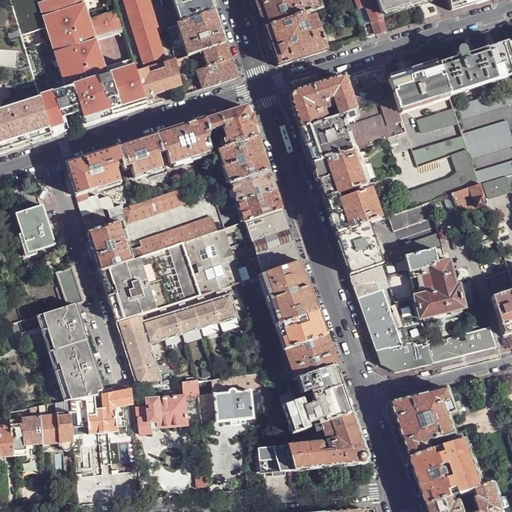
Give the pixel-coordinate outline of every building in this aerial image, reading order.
[(41,99),(52,138),(67,133),(62,119),(82,113),(87,127),(114,118),(126,114),(148,107),(146,101),(141,86),(137,72),(135,67),(105,77),(102,69),(94,42),(124,32),(118,11),(90,20),(83,0),(11,0),(22,36),(50,28),(67,81),(61,82),(62,84),(39,91),(41,99)] [(156,28),(146,0),(123,0),(144,65),(165,59),(156,28)] [(146,0),(156,28),(158,27),(149,0),(146,0)] [(159,0),(164,14),(168,29),(177,26),(215,13),(210,0),(159,0)] [(298,0),(255,0),(260,15),(265,29),(304,15),(323,8),(320,0),(302,0),(299,1),(298,0)] [(378,8),(375,0),(355,0),(356,2),(359,10),(365,7),(375,35),(386,32),(380,12),(378,8)] [(393,8),(394,12),(432,0),(404,0),(378,8),(380,12),(381,12),(393,8)] [(448,0),(451,10),(485,0),(448,0)] [(220,30),(215,13),(177,26),(181,36),(184,45),(188,56),(197,53),(226,44),(220,30)] [(304,15),(265,29),(273,54),(278,68),(327,51),(316,16),(305,20),(304,15)] [(168,29),(171,40),(181,36),(177,26),(168,29)] [(483,33),(488,49),(495,47),(490,30),(483,33)] [(495,47),(504,78),(511,75),(511,65),(505,43),(495,47)] [(229,53),(226,44),(197,53),(203,70),(231,61),(229,53)] [(184,45),(173,49),(175,60),(188,56),(184,45)] [(447,96),(504,78),(495,47),(488,49),(475,53),(473,49),(456,54),(458,59),(437,65),(447,96)] [(188,56),(175,60),(179,77),(191,73),(194,72),(188,56)] [(102,69),(105,77),(135,67),(133,59),(102,69)] [(179,77),(175,60),(137,72),(141,86),(146,101),(148,107),(156,104),(155,99),(153,95),(181,86),(179,77)] [(203,90),(238,79),(234,70),(231,61),(203,70),(196,71),(203,90)] [(389,83),(388,81),(383,65),(343,77),(349,95),(350,96),(389,83)] [(406,109),(447,96),(437,65),(396,78),(406,109)] [(191,73),(179,77),(181,86),(183,96),(197,92),(191,73)] [(295,118),(300,130),(326,121),(323,111),(325,111),(324,108),(322,103),(331,99),(333,105),(337,117),(351,112),(355,111),(350,96),(349,95),(343,77),(293,93),(292,94),(290,96),(289,99),(295,118)] [(394,98),(398,112),(406,109),(396,78),(388,81),(389,83),(394,98)] [(511,97),(510,90),(452,107),(452,109),(456,121),(457,121),(510,105),(511,103),(511,102),(511,97)] [(345,123),(355,150),(387,139),(396,136),(405,133),(398,112),(394,98),(355,111),(356,115),(353,116),(354,120),(345,123)] [(0,111),(0,154),(52,138),(41,99),(0,111)] [(322,103),(324,108),(333,105),(331,99),(322,103)] [(247,107),(205,120),(209,132),(222,127),(227,140),(220,142),(222,150),(258,138),(252,121),(247,107)] [(417,120),(421,133),(456,121),(452,109),(417,120)] [(300,130),(302,137),(329,128),(328,125),(353,116),(351,112),(337,117),(326,121),(300,130)] [(307,153),(312,165),(355,150),(345,123),(354,120),(353,116),(328,125),(329,128),(302,137),(307,153)] [(166,153),(170,167),(191,160),(201,156),(209,153),(210,150),(207,141),(209,132),(205,120),(157,136),(162,154),(166,153)] [(461,135),(467,151),(470,159),(511,146),(511,138),(507,122),(461,135)] [(396,136),(401,151),(411,148),(405,133),(396,136)] [(461,135),(412,152),(417,168),(450,156),(467,151),(461,135)] [(130,167),(134,178),(148,174),(163,169),(159,155),(162,154),(157,136),(117,149),(122,163),(124,170),(130,167)] [(387,139),(393,154),(401,151),(396,136),(387,139)] [(229,182),(230,185),(231,184),(269,172),(264,155),(258,138),(222,150),(218,151),(224,169),(221,170),(225,184),(229,182)] [(68,170),(76,196),(88,192),(88,193),(104,188),(121,182),(117,170),(118,168),(117,164),(122,163),(117,149),(71,163),(68,170)] [(318,184),(323,199),(337,195),(363,186),(358,169),(361,168),(361,167),(362,164),(361,159),(358,158),(355,150),(312,165),(318,184)] [(450,156),(453,165),(470,159),(467,151),(450,156)] [(456,173),(472,168),(470,159),(453,165),(456,173)] [(511,175),(511,161),(474,173),(479,186),(511,175)] [(358,169),(363,186),(367,185),(368,181),(364,170),(361,168),(358,169)] [(454,194),(479,186),(474,173),(472,168),(456,173),(449,180),(454,194)] [(273,181),(269,172),(231,184),(237,204),(276,191),(273,181)] [(511,193),(511,175),(479,186),(484,200),(509,193),(511,193)] [(451,196),(454,194),(449,180),(440,183),(445,197),(451,196)] [(437,200),(445,197),(440,183),(432,185),(437,200)] [(429,203),(430,202),(437,200),(432,185),(424,188),(429,203)] [(485,205),(484,200),(479,186),(454,194),(451,196),(457,215),(485,205)] [(191,200),(190,197),(190,198),(187,188),(180,190),(185,205),(192,203),(191,200)] [(421,206),(429,203),(424,188),(415,191),(421,206)] [(180,190),(175,192),(173,193),(178,208),(185,205),(180,190)] [(278,199),(276,191),(237,204),(244,223),(282,210),(278,199)] [(407,194),(412,209),(421,206),(415,191),(407,194)] [(109,210),(114,225),(119,223),(119,224),(127,221),(124,209),(122,206),(115,208),(112,198),(108,197),(99,200),(98,196),(97,195),(89,197),(88,193),(88,192),(76,196),(83,217),(94,213),(95,212),(95,210),(102,209),(109,210)] [(373,215),(377,214),(379,211),(373,195),(370,193),(369,193),(369,192),(366,193),(373,215)] [(178,208),(173,193),(166,195),(171,210),(178,208)] [(336,235),(369,224),(379,220),(377,214),(373,215),(366,193),(339,202),(337,195),(323,199),(330,219),(336,235)] [(158,198),(164,212),(171,210),(166,195),(158,198)] [(152,200),(157,215),(164,212),(158,198),(152,200)] [(157,215),(152,200),(145,203),(149,218),(157,215)] [(217,204),(219,210),(226,207),(224,201),(217,204)] [(393,232),(434,218),(430,202),(429,203),(421,206),(412,209),(389,217),(393,232)] [(137,205),(142,220),(149,218),(145,203),(137,205)] [(137,205),(135,205),(130,207),(135,222),(142,220),(137,205)] [(28,254),(53,246),(55,246),(42,206),(41,206),(15,214),(28,254)] [(135,222),(130,207),(124,209),(127,221),(128,225),(135,222)] [(210,234),(203,237),(196,239),(188,242),(183,244),(201,295),(229,286),(241,282),(258,277),(264,275),(301,263),(291,235),(282,210),(244,223),(225,229),(217,232),(210,234)] [(210,234),(217,232),(212,217),(205,219),(210,234)] [(198,222),(203,237),(210,234),(205,219),(198,222)] [(128,225),(127,221),(119,224),(122,232),(128,225)] [(196,239),(203,237),(198,222),(191,224),(196,239)] [(96,224),(86,227),(88,234),(100,230),(99,226),(102,225),(101,223),(98,224),(96,224)] [(122,232),(119,224),(119,223),(114,225),(108,227),(100,230),(88,234),(91,242),(122,232)] [(184,227),(188,242),(196,239),(191,224),(184,227)] [(338,240),(338,242),(372,231),(369,224),(336,235),(338,240)] [(188,242),(184,227),(176,229),(182,244),(183,244),(188,242)] [(182,244),(176,229),(169,232),(174,247),(182,244)] [(338,242),(350,275),(381,264),(383,264),(380,255),(385,253),(382,243),(378,244),(376,239),(374,239),(372,231),(338,242)] [(91,242),(93,250),(124,239),(122,232),(91,242)] [(162,234),(167,249),(174,247),(169,232),(162,234)] [(386,251),(389,261),(405,257),(434,246),(442,243),(439,233),(386,251)] [(167,249),(162,234),(155,237),(160,251),(167,249)] [(148,239),(153,254),(160,251),(155,237),(148,239)] [(128,251),(124,239),(93,250),(100,272),(131,261),(128,251)] [(153,254),(148,239),(140,241),(142,247),(146,256),(153,254)] [(100,272),(117,323),(201,295),(183,244),(182,244),(174,247),(167,249),(160,251),(153,254),(146,256),(138,259),(131,261),(100,272)] [(146,256),(142,247),(134,249),(138,259),(146,256)] [(128,251),(131,261),(138,259),(134,249),(128,251)] [(405,258),(421,318),(450,311),(451,316),(462,313),(461,308),(464,307),(459,286),(455,287),(449,261),(447,261),(443,263),(438,264),(437,260),(434,249),(405,257),(405,258)] [(382,267),(386,278),(406,271),(403,259),(382,267)] [(310,290),(301,263),(264,275),(265,279),(272,299),(280,324),(317,312),(310,290)] [(356,292),(358,299),(389,288),(386,278),(382,267),(351,277),(356,292)] [(74,305),(83,302),(73,268),(56,273),(59,284),(60,284),(61,286),(67,307),(74,305)] [(403,328),(419,324),(406,271),(386,278),(389,288),(403,328)] [(484,279),(487,290),(511,282),(507,271),(484,279)] [(265,279),(260,281),(267,301),(272,299),(265,279)] [(56,288),(62,309),(67,307),(61,286),(56,288)] [(375,349),(376,352),(410,343),(407,341),(403,328),(389,288),(358,299),(372,338),(375,349)] [(137,388),(137,389),(169,385),(168,380),(162,382),(148,338),(151,337),(153,343),(238,316),(238,318),(241,317),(240,313),(237,314),(230,293),(155,317),(156,319),(143,323),(141,315),(117,323),(126,353),(137,388)] [(490,298),(503,336),(511,334),(511,303),(510,304),(508,299),(509,298),(509,296),(508,297),(506,293),(490,298)] [(267,301),(275,325),(280,324),(272,299),(267,301)] [(101,391),(74,305),(67,307),(62,309),(42,314),(69,402),(74,401),(98,397),(96,392),(101,391)] [(284,333),(289,349),(326,337),(321,321),(317,312),(280,324),(284,333)] [(64,403),(69,402),(42,314),(37,316),(64,403)] [(418,347),(427,345),(422,323),(419,324),(403,328),(407,341),(410,343),(412,344),(418,347)] [(449,360),(496,348),(489,329),(428,344),(433,364),(449,360)] [(278,335),(284,351),(287,350),(289,349),(284,333),(278,335)] [(289,349),(287,350),(298,379),(336,367),(331,350),(326,337),(289,349)] [(396,373),(433,364),(428,344),(427,345),(418,347),(412,344),(410,343),(376,352),(381,365),(396,373)] [(340,377),(336,367),(298,379),(302,394),(310,392),(312,397),(343,387),(340,377)] [(236,391),(237,391),(250,390),(264,389),(267,389),(263,373),(262,373),(233,376),(234,389),(235,390),(236,391)] [(197,381),(198,396),(213,394),(227,392),(229,390),(231,389),(232,389),(234,389),(233,376),(202,381),(197,381)] [(197,381),(181,383),(183,397),(183,400),(199,398),(198,396),(197,381)] [(290,381),(271,388),(277,409),(283,408),(297,402),(290,381)] [(283,408),(292,434),(313,427),(352,414),(347,399),(343,387),(312,397),(313,402),(305,405),(303,400),(297,402),(283,408)] [(216,421),(216,422),(230,421),(240,419),(253,418),(250,390),(237,391),(236,391),(235,390),(234,389),(232,389),(231,389),(229,390),(227,392),(213,394),(216,421)] [(132,402),(131,390),(113,394),(102,396),(103,409),(115,408),(115,409),(132,406),(132,402)] [(406,438),(413,460),(428,455),(424,445),(432,443),(439,440),(458,434),(452,416),(460,414),(452,390),(394,404),(406,438)] [(199,398),(201,423),(216,421),(213,394),(198,396),(199,398)] [(139,435),(141,437),(150,435),(151,434),(151,430),(186,425),(183,400),(183,397),(180,397),(168,399),(147,401),(147,404),(144,405),(144,407),(136,408),(139,435)] [(59,443),(59,447),(73,446),(73,445),(70,413),(56,415),(56,417),(48,418),(47,406),(40,407),(40,411),(41,419),(43,444),(59,443)] [(88,427),(88,436),(118,433),(115,409),(115,408),(103,409),(100,409),(100,407),(95,407),(95,410),(87,410),(87,412),(73,413),(74,429),(88,427)] [(11,427),(14,457),(27,456),(26,449),(26,446),(32,446),(43,445),(43,444),(41,419),(14,421),(13,412),(10,412),(11,421),(11,427)] [(287,446),(294,471),(343,467),(356,466),(363,465),(365,465),(367,463),(368,461),(359,433),(352,414),(313,427),(315,433),(322,431),(329,452),(323,452),(322,445),(321,443),(287,446)] [(0,460),(2,460),(2,458),(6,458),(13,457),(14,457),(11,427),(0,428),(0,460)] [(465,432),(458,434),(439,440),(443,450),(469,441),(465,432)] [(428,455),(413,460),(420,481),(429,507),(456,499),(477,491),(484,490),(469,441),(443,450),(435,453),(428,455)] [(424,445),(428,455),(435,453),(432,443),(424,445)] [(294,471),(287,446),(263,448),(265,474),(273,473),(285,472),(294,471)] [(207,486),(205,461),(194,461),(195,487),(207,486)] [(430,511),(505,511),(506,511),(505,509),(501,497),(502,496),(502,495),(502,493),(500,488),(500,487),(498,486),(496,486),(484,490),(477,491),(480,499),(478,500),(478,502),(481,511),(466,511),(464,505),(464,504),(461,503),(458,503),(456,499),(429,507),(430,511)] [(501,497),(505,509),(510,507),(506,495),(506,494),(505,493),(503,492),(502,493),(502,495),(502,496),(501,497)]
